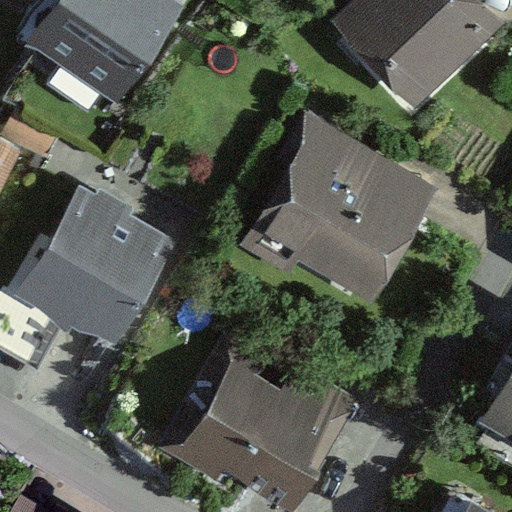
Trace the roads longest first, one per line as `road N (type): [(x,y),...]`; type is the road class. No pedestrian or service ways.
road 1 (trunk): [(360,511),(511,306)]
road 2 (residential): [(0,419),(154,511)]
